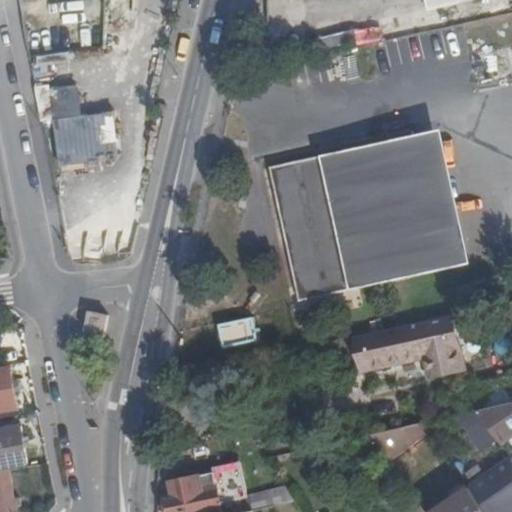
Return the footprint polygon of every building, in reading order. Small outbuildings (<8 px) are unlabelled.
[(91,119),(55,125),(59,168),(89,165),(89,171),(103,169),(103,162),(119,160),(116,137),(118,136),(115,112),(91,115),(91,119)] [(459,265),(428,131),(270,167),(301,301),(459,265)] [(88,332),(95,332),(107,334),(110,315),(95,313),(91,313),(88,332)] [(452,315),(364,335),(372,370),(425,358),(429,378),(464,369),(452,315)] [(0,410),(20,409),(14,367),(0,369),(0,410)] [(497,439),(499,441),(511,432),(511,404),(478,411),(497,439)] [(481,449),(497,439),(478,411),(475,412),(458,416),(481,449)] [(429,430),(425,423),(373,435),(389,458),(429,430)] [(0,467),(31,463),(23,426),(0,429),(0,467)] [(511,459),(470,488),(486,511),(507,511),(511,509),(511,459)] [(242,499),(247,498),(239,460),(213,467),(215,472),(222,506),(242,501),(242,499)] [(0,511),(16,511),(16,507),(23,504),(22,498),(16,496),(12,470),(0,471),(0,511)] [(193,511),(222,506),(215,472),(173,482),(176,498),(167,500),(169,511),(193,511)] [(242,501),(244,511),(251,511),(298,502),(288,488),(247,498),(242,499),(242,501)] [(486,511),(470,488),(435,511),(486,511)]
